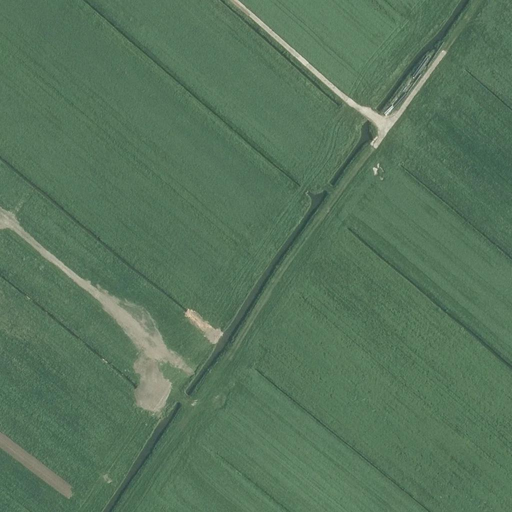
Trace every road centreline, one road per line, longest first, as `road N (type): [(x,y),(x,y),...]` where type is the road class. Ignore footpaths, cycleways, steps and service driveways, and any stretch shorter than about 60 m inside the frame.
road 1 (track): [(388,126),(234,0)]
road 2 (track): [(374,145),(479,0)]
